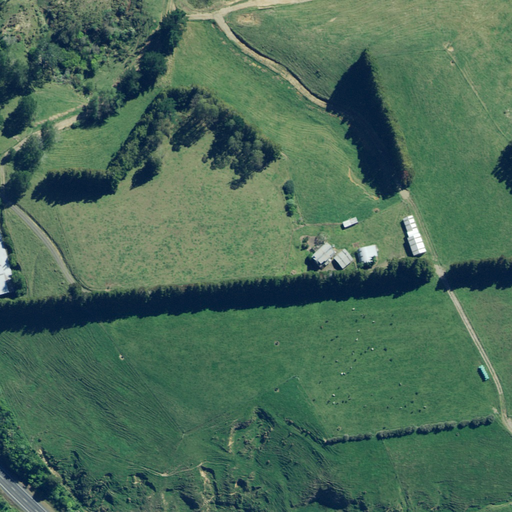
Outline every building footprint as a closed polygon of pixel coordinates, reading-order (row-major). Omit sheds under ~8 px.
[(425,253),(413,217),(403,221),(409,239),(408,240),(413,257),(425,253)] [(358,224),(356,219),(343,224),(345,229),(358,224)] [(0,294),(19,290),(0,227),(0,294)] [(326,246),(312,260),(320,269),(335,255),(326,246)] [(377,258),(375,247),(358,251),(362,266),(373,263),(372,259),(377,258)] [(354,261),(345,251),(334,260),(343,270),(354,261)]
